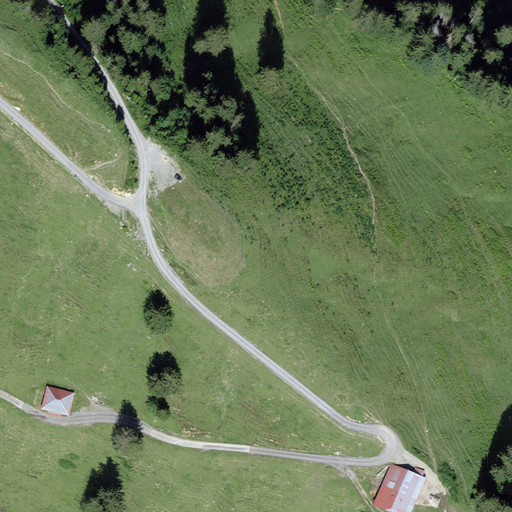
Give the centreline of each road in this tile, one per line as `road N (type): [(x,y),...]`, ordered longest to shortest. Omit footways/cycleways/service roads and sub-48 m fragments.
road 1 (track): [(0,392),(52,419),(118,418),(198,444),(370,462),(386,458),(393,444)]
road 2 (track): [(393,444),(386,431),(339,418),(194,302),(157,256),(142,213)]
road 3 (track): [(142,213),(141,146),(51,0)]
